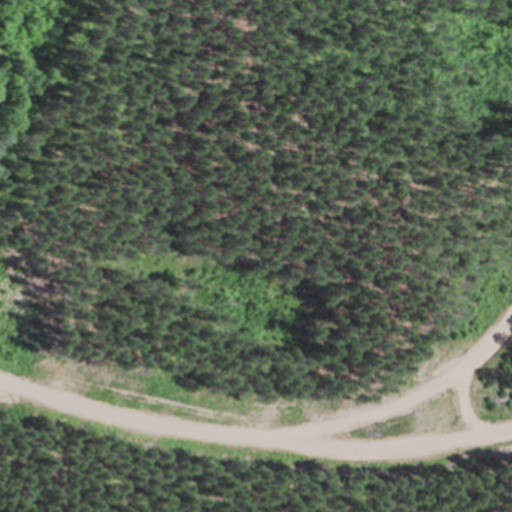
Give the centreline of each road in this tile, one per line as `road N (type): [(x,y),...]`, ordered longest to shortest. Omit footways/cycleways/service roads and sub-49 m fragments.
road 1 (residential): [(0,379),(90,410),(265,443),(391,453),(511,432)]
road 2 (residential): [(511,315),(458,374),(389,407),(265,443)]
